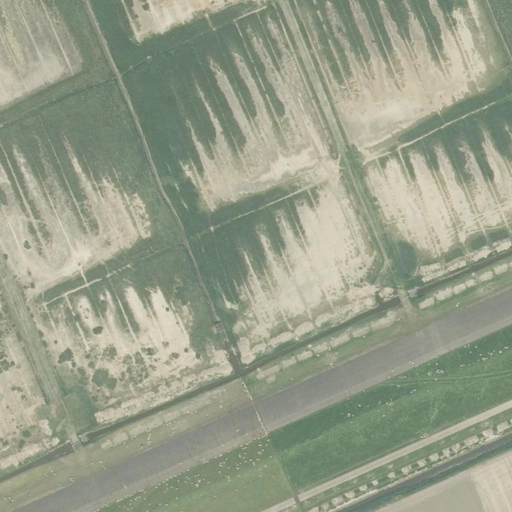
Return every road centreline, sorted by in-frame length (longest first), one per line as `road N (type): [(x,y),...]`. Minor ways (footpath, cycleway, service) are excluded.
road 1 (track): [(80,511),(511,319)]
road 2 (track): [(511,371),(368,383)]
